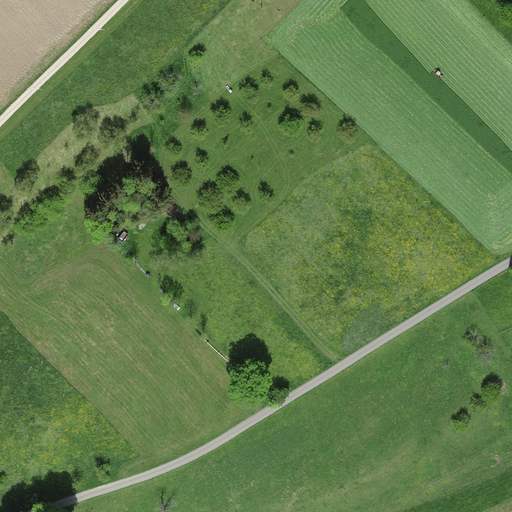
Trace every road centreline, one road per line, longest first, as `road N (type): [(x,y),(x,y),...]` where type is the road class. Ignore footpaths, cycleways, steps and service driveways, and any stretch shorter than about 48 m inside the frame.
road 1 (track): [(511,260),(211,446),(35,511)]
road 2 (track): [(0,122),(122,0)]
